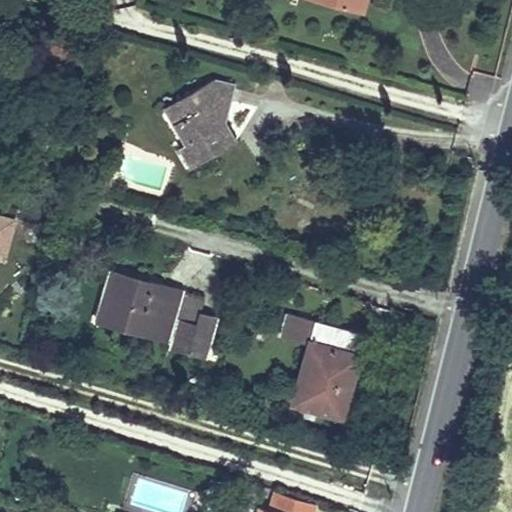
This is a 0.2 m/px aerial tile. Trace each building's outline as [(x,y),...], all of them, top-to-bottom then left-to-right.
[(314,0),(348,9),(350,0),(314,0)] [(356,12),(359,0),(350,0),(348,9),(356,12)] [(216,107),(222,109),(227,90),(205,84),(164,105),(174,122),(168,126),(180,146),(172,150),(183,170),(227,147),(217,131),(216,132),(212,123),(216,107)] [(174,122),(164,105),(157,109),(168,126),(174,122)] [(217,131),(222,109),(216,107),(212,123),(216,132),(217,131)] [(0,258),(8,261),(19,216),(0,211),(0,258)] [(106,269),(103,283),(134,292),(139,279),(106,269)] [(176,291),(139,279),(134,292),(103,283),(91,323),(160,346),(176,291)] [(332,422),(342,384),(355,388),(367,343),(315,327),(290,410),(332,422)] [(355,388),(342,384),(332,422),(343,427),(355,388)] [(313,511),(315,507),(275,495),(269,511),(313,511)]
